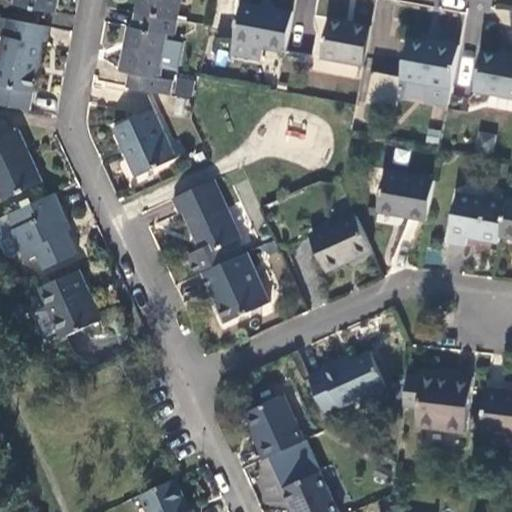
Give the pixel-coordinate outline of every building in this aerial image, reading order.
[(17,0),(17,6),(54,13),(56,0),(17,0)] [(139,0),(137,13),(175,20),(177,20),(180,0),(139,0)] [(264,48),(286,52),(293,12),(272,8),(261,6),(243,2),(233,55),(261,61),(264,48)] [(131,73),(128,87),(170,95),(173,80),(160,78),(168,34),(172,34),(175,20),(137,13),(135,13),(133,26),(129,25),(121,71),(131,73)] [(46,44),(50,28),(9,19),(7,19),(0,58),(0,104),(31,110),(43,44),(46,44)] [(322,58),(365,66),(372,27),(329,19),(322,58)] [(426,101),(448,105),(460,45),(438,41),(437,44),(426,42),(409,38),(402,78),(430,84),(426,101)] [(474,90),(511,97),(511,52),(509,52),(509,57),(498,55),(481,51),(474,90)] [(396,110),(402,78),(370,73),(364,104),(396,110)] [(155,110),(115,127),(137,176),(176,158),(155,110)] [(43,182),(19,129),(9,133),(2,120),(0,120),(0,187),(5,199),(43,182)] [(494,151),(496,133),(478,131),(476,149),(494,151)] [(379,211),(427,220),(434,181),(386,171),(379,211)] [(242,239),(215,179),(174,198),(181,214),(184,213),(201,249),(188,255),(196,275),(204,272),(244,253),(237,241),(242,239)] [(62,207),(56,193),(0,218),(0,224),(4,234),(2,239),(8,254),(14,256),(35,247),(45,268),(78,253),(68,232),(58,209),(62,207)] [(468,236),(499,242),(500,236),(506,204),(458,195),(449,242),(467,245),(468,236)] [(511,198),(508,198),(507,199),(506,204),(500,236),(511,237),(511,198)] [(73,229),(62,207),(58,209),(68,232),(73,229)] [(327,271),(373,249),(357,214),(311,236),(327,271)] [(271,303),(247,252),(244,253),(204,272),(227,321),(271,303)] [(103,320),(80,270),(42,288),(64,337),(103,320)] [(323,370),(310,376),(328,414),(387,386),(372,352),(354,360),(340,366),(337,360),(322,367),(323,370)] [(351,354),(337,360),(340,366),(354,360),(351,354)] [(423,377),(409,375),(406,403),(420,405),(418,426),(467,433),(474,378),(451,375),(451,379),(436,377),(423,375),(423,377)] [(511,392),(487,389),(482,434),(498,437),(499,432),(511,433),(511,392)] [(258,442),(266,459),(305,441),(285,396),(248,412),(261,441),(258,442)] [(339,511),(321,472),(286,487),(296,511),(339,511)] [(191,511),(176,479),(143,495),(149,511),(193,511),(193,510),(191,511)]
